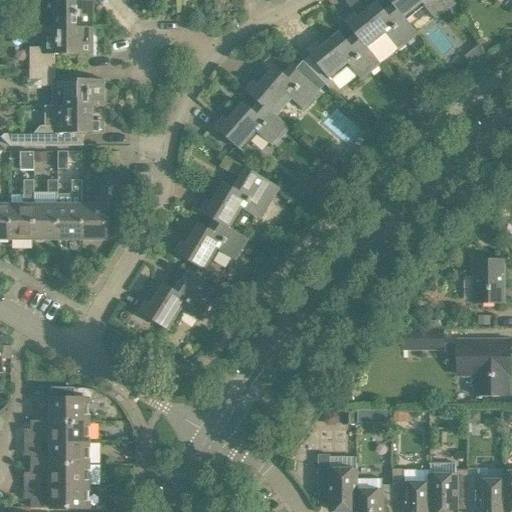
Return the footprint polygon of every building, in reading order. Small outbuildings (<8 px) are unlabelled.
[(43,13),(43,27),(81,28),(92,28),(92,0),(43,1),(43,13)] [(402,18),(403,17),(422,2),(435,19),(454,3),(451,0),(388,0),(393,5),(392,6),(402,18)] [(356,35),(355,36),(378,64),(417,34),(403,17),(402,18),(392,6),(384,12),(377,3),(358,18),(355,14),(345,22),(356,35)] [(29,48),(29,67),(55,67),(55,54),(92,54),(92,42),(81,42),(81,28),(43,27),(43,47),(29,48)] [(334,85),(328,77),(347,63),(360,79),(378,64),(355,36),(347,42),(340,33),(320,48),(317,44),(307,52),(309,55),(302,61),(329,90),(334,85)] [(270,113),(286,95),(303,109),(319,90),(292,66),(284,75),(275,67),(259,85),(255,82),(246,92),(259,103),(270,113)] [(54,87),(54,91),(54,105),(92,105),(103,105),(103,78),(55,79),(55,67),(29,67),(30,80),(40,80),(40,87),(54,87)] [(270,113),(259,103),(252,111),(243,103),(227,121),(222,117),(214,127),(239,149),(255,131),(271,145),(287,127),(270,113)] [(54,105),(45,105),(45,126),(39,126),(33,134),(4,133),(1,137),(10,146),(83,146),(83,133),(103,133),(103,120),(92,121),(92,105),(54,105)] [(33,152),(19,152),(20,170),(34,170),(33,152)] [(57,152),(57,169),(67,169),(67,152),(57,152)] [(214,220),(227,228),(228,227),(240,208),(258,219),(278,188),(246,168),(234,188),(224,182),(211,203),(206,200),(200,211),(214,220)] [(23,205),(10,204),(10,238),(33,238),(33,192),(34,192),(34,180),(23,180),(23,205)] [(34,192),(33,238),(34,238),(57,238),(57,205),(58,205),(58,180),(47,180),(47,192),(34,192)] [(82,194),(82,180),(71,180),(71,194),(82,194)] [(0,237),(10,238),(10,204),(0,204),(0,237)] [(82,205),(58,205),(57,205),(57,238),(82,238),(82,205)] [(106,205),(82,205),(82,238),(117,238),(117,215),(106,215),(106,205)] [(227,228),(214,220),(208,229),(199,224),(186,244),(181,241),(175,252),(203,269),(216,248),(234,260),(247,239),(228,227),(227,228)] [(502,303),(503,261),(472,261),(471,303),(502,303)] [(206,284),(200,293),(180,279),(173,290),(163,284),(150,304),(146,301),(139,312),(166,330),(180,309),(198,321),(211,300),(217,291),(206,284)] [(403,330),(403,348),(442,348),(442,330),(403,330)] [(507,394),(507,342),(457,342),(457,374),(473,374),(473,394),(507,394)] [(50,420),(88,420),(88,398),(73,398),(73,386),(50,386),(50,420)] [(50,430),(50,442),(88,442),(88,420),(50,420),(30,420),(30,430),(50,430)] [(30,454),(30,463),(88,463),(88,442),(50,442),(50,454),(30,454)] [(329,511),(354,511),(353,480),(355,480),(355,457),(328,458),(328,455),(317,455),(317,488),(329,488),(329,511)] [(50,474),(50,485),(88,485),(88,463),(30,463),(30,474),(50,474)] [(429,485),(429,511),(454,511),(454,504),(466,504),(466,477),(465,471),(457,471),(457,463),(429,463),(429,485)] [(511,511),(511,473),(504,474),(504,482),(503,511),(511,511)] [(478,476),(466,477),(466,504),(466,509),(478,509),(478,511),(503,511),(504,482),(478,482),(478,476)] [(391,486),(391,511),(403,511),(429,511),(429,485),(403,485),(403,478),(391,479),(391,486)] [(390,511),(391,511),(391,486),(381,487),(381,479),(355,480),(353,480),(354,511),(353,511),(390,511)] [(88,508),(88,485),(50,485),(50,496),(30,496),(30,508),(88,508)]
